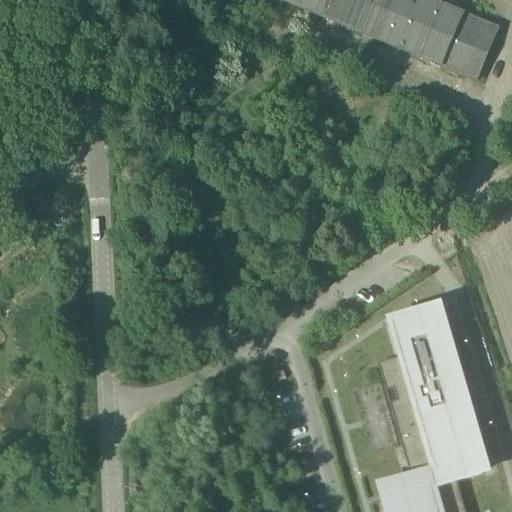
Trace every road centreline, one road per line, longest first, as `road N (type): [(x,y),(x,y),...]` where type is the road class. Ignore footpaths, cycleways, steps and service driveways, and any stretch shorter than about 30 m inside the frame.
road 1 (unclassified): [(108,401),(182,386),(456,207)]
road 2 (track): [(486,187),(490,112),(222,6)]
road 3 (tertiary): [(108,401),(96,163)]
road 4 (tertiary): [(96,163),(90,0)]
